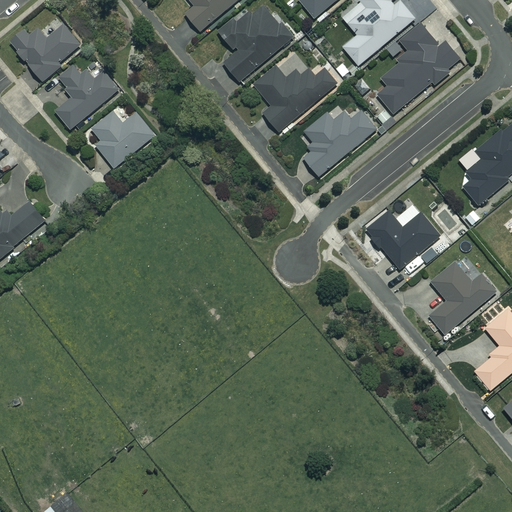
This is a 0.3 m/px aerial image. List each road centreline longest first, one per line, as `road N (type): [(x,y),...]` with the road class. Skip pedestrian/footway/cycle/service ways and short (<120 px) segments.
road 1 (residential): [(321,221),(511,453)]
road 2 (residential): [(137,0),(321,221)]
road 3 (residential): [(499,65),(485,87),(321,221)]
